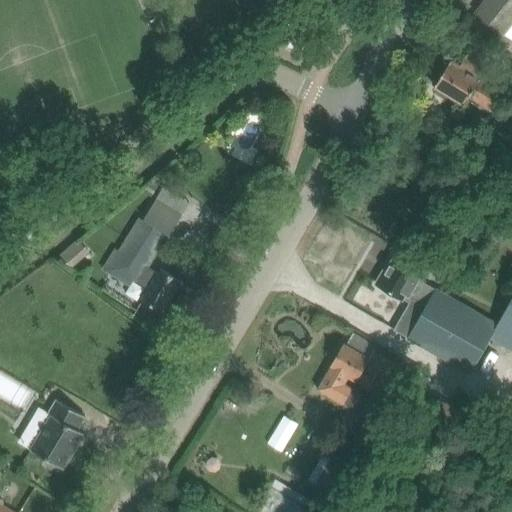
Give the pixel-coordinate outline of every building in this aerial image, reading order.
[(511,0),(486,0),(476,13),(492,25),(503,34),(511,40),(511,0)] [(297,26),(294,32),(304,37),(306,30),(297,26)] [(435,87),(452,97),(464,105),(469,96),(494,112),(505,95),(480,79),(487,67),(467,55),(459,67),(450,61),(435,87)] [(486,140),(511,153),(511,119),(500,114),(486,140)] [(145,221),(115,270),(133,280),(133,281),(147,289),(141,299),(162,312),(181,281),(161,268),(157,273),(143,264),(163,232),(169,236),(182,215),(189,202),(163,186),(156,199),(143,220),(145,221)] [(413,296),(394,329),(470,373),(489,338),(511,351),(511,298),(503,314),(493,308),(488,317),(424,279),(429,270),(421,266),(398,252),(387,272),(384,270),(376,284),(402,298),(406,292),(413,296)] [(330,366),(331,366),(318,389),(343,403),(344,402),(352,407),(360,393),(344,383),(348,376),(378,394),(396,364),(374,351),(376,347),(352,333),(346,344),(343,343),(330,366)] [(85,416),(57,400),(49,413),(39,407),(18,442),(31,450),(63,469),(84,433),(77,430),(85,416)] [(318,483),(343,498),(378,441),(380,442),(388,429),(382,426),(384,422),(368,412),(358,428),(353,425),(318,483)]
